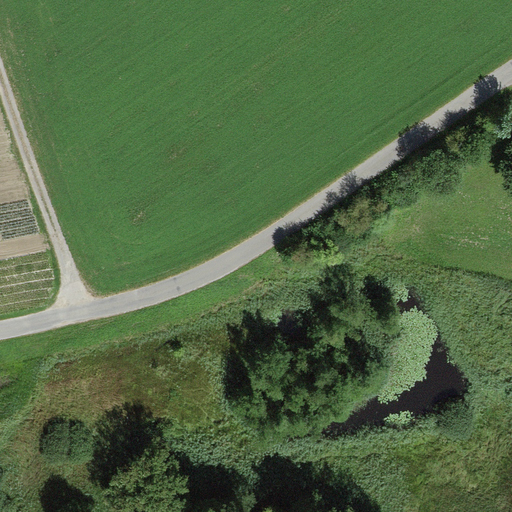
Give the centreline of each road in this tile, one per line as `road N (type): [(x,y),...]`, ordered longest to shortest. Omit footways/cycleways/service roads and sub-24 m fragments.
road 1 (track): [(0,328),(185,283),(247,252),(511,67)]
road 2 (track): [(0,83),(76,312)]
